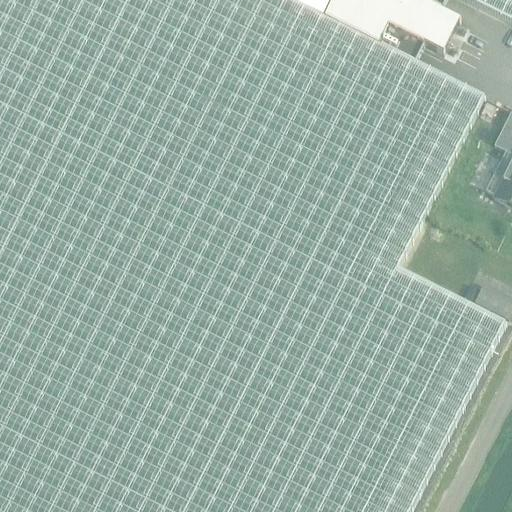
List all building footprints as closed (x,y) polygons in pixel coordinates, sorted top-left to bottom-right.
[(457,0),(511,27),(511,0),(0,0),(0,511),(412,511),(505,328),(397,274),(484,102),(415,67),(424,49),(443,59),(461,24),(441,14),(448,0),(457,0)] [(504,125),(509,110),(485,103),(481,118),(504,125)] [(511,138),(511,116),(502,133),(511,138)] [(511,157),(506,154),(486,194),(495,198),(493,201),(511,210),(511,157)] [(511,313),(511,310),(480,294),(475,305),(508,322),(511,313)]
